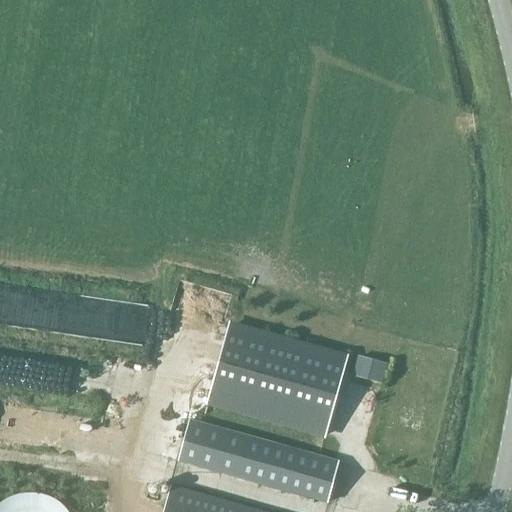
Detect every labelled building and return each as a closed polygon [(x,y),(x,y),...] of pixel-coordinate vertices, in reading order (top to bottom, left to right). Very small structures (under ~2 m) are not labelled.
[(228,323),(209,392),(327,425),(346,356),(234,325),(228,323)] [(351,375),(380,383),(385,365),(356,357),(351,375)] [(325,503),(325,502),(336,461),(188,420),(176,462),(325,503)] [(259,511),(213,499),(170,486),(162,511),(259,511)] [(68,511),(69,511),(52,500),(40,495),(32,495),(27,496),(24,496),(14,498),(10,500),(4,502),(2,505),(0,506),(0,511),(68,511)]
